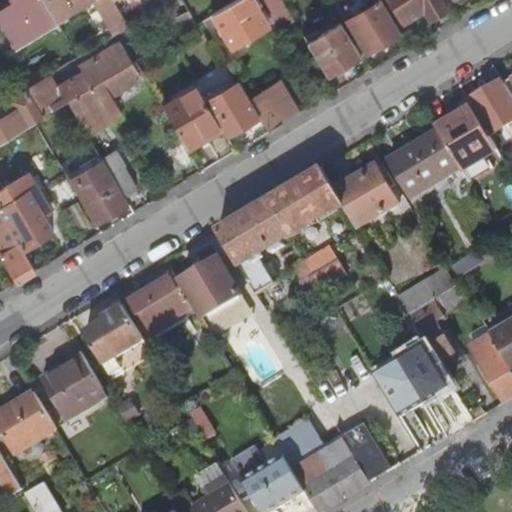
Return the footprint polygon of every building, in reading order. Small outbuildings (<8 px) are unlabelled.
[(0,13),(0,18),(18,47),(58,22),(44,0),(15,0),(18,3),(0,13)] [(15,0),(13,0),(0,7),(0,13),(18,3),(15,0)] [(44,0),(58,22),(60,25),(65,21),(63,17),(92,0),(94,0),(116,35),(131,26),(114,0),(44,0)] [(236,0),(213,14),(232,46),(269,24),(266,20),(254,0),(236,0)] [(254,0),(266,20),(270,18),(259,0),(254,0)] [(267,0),(280,20),(282,19),(287,27),(296,22),(281,0),(267,0)] [(350,19),(369,51),(401,32),(396,25),(381,0),(350,19)] [(430,17),(449,6),(445,0),(381,0),(396,25),(424,9),(430,17)] [(350,35),(316,56),(328,75),(361,54),(350,35)] [(136,61),(142,71),(177,52),(170,40),(147,54),(136,61)] [(85,72),(58,87),(50,74),(40,80),(27,88),(29,91),(44,116),(69,101),(77,116),(95,105),(102,117),(118,108),(110,96),(140,77),(118,42),(81,66),(85,72)] [(37,74),(23,81),(27,88),(40,80),(37,74)] [(476,106),(493,135),(511,123),(511,87),(508,81),(507,79),(472,100),(476,106)] [(206,100),(221,125),(226,134),(259,114),(253,104),(239,80),(206,100)] [(197,86),(163,107),(189,150),(202,143),(199,138),(221,125),(206,100),(197,86)] [(19,108),(0,119),(0,142),(35,122),(44,116),(29,91),(14,100),(19,108)] [(259,114),(269,130),(282,122),(266,97),(253,104),(259,114)] [(14,100),(0,108),(0,119),(19,108),(14,100)] [(77,116),(88,134),(121,114),(118,108),(102,117),(95,105),(77,116)] [(444,129),(466,166),(468,170),(489,157),(502,149),(493,135),(476,106),(442,127),(444,129)] [(390,161),(412,198),(466,166),(444,129),(390,161)] [(104,160),(125,195),(136,188),(115,153),(104,160)] [(101,156),(68,176),(70,181),(104,160),(101,156)] [(489,157),(468,170),(474,180),(495,167),(489,157)] [(104,160),(70,181),(96,223),(130,204),(125,195),(104,160)] [(337,188),(347,205),(360,228),(401,202),(393,189),(399,185),(385,162),(380,165),(378,164),(337,188)] [(273,198),(296,235),(318,222),(314,217),(322,213),(325,218),(347,205),(337,188),(324,168),(273,198)] [(30,172),(0,190),(0,209),(25,251),(55,233),(46,218),(35,199),(43,194),(30,172)] [(35,199),(46,218),(54,213),(43,194),(35,199)] [(222,229),(262,294),(279,283),(262,256),(266,254),(261,247),(269,242),(273,249),(296,235),(273,198),(222,229)] [(68,207),(82,231),(92,225),(78,201),(68,207)] [(0,255),(2,254),(18,280),(36,269),(25,251),(0,209),(0,255)] [(314,217),(318,222),(325,218),(322,213),(314,217)] [(261,247),(266,254),(273,249),(269,242),(261,247)] [(311,260),(318,273),(340,258),(332,246),(311,260)] [(193,297),(202,312),(206,318),(245,294),(223,258),(184,282),(193,297)] [(296,269),(312,295),(326,286),(318,273),(311,260),(296,269)] [(449,267),(402,296),(411,312),(436,297),(452,287),(459,283),(449,267)] [(133,302),(157,338),(202,312),(193,297),(190,299),(176,276),(133,302)] [(436,297),(447,315),(462,306),(452,287),(436,297)] [(411,312),(441,361),(457,351),(439,321),(447,315),(436,297),(411,312)] [(90,334),(118,380),(157,357),(125,304),(107,316),(111,321),(90,334)] [(511,320),(493,332),(511,363),(511,320)] [(486,365),(509,401),(511,399),(511,363),(493,332),(471,346),(482,365),(486,365)] [(45,378),(72,421),(111,397),(88,358),(65,373),(62,368),(45,378)] [(429,395),(443,417),(467,403),(453,380),(429,395)] [(0,416),(0,420),(20,454),(61,430),(38,392),(0,416)] [(121,408),(129,421),(140,414),(132,401),(121,408)] [(346,435),(375,482),(397,469),(368,422),(346,435)] [(318,429),(285,450),(289,456),(294,465),(328,444),(318,429)] [(294,465),(310,493),(322,511),(324,511),(375,482),(346,435),(346,433),(328,444),(294,465)] [(0,477),(12,497),(25,489),(0,446),(0,477)] [(248,480),(267,511),(277,511),(310,493),(294,465),(289,456),(265,470),(251,479),(248,480)] [(221,463),(202,475),(214,495),(215,494),(233,483),(221,463)] [(261,465),(248,473),(251,479),(265,470),(261,465)] [(185,511),(251,511),(234,482),(233,483),(215,494),(214,495),(185,511)] [(30,496),(39,511),(62,511),(47,486),(30,496)]
